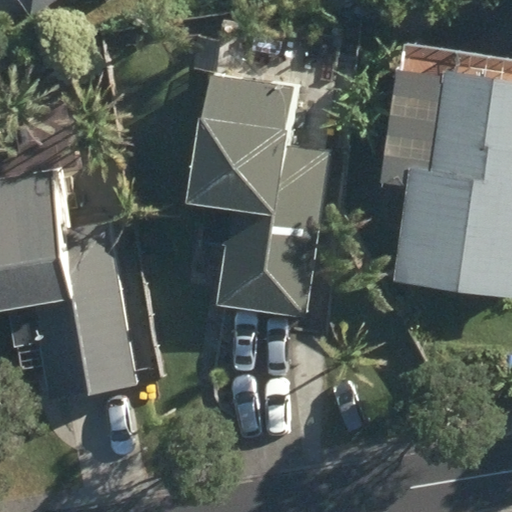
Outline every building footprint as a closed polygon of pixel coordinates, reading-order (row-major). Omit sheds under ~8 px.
[(26,0),(35,13),(55,0),(26,0)] [(331,0),(332,18),(359,17),(358,0),(331,0)] [(394,281),(511,297),(511,56),(453,48),(450,70),(396,63),(380,180),(408,183),(394,281)] [(217,301),(305,316),(331,149),(285,143),(293,85),(205,72),(186,197),(206,201),(201,238),(226,241),(217,301)] [(40,340),(50,396),(138,383),(112,217),(60,226),(48,146),(0,153),(0,302),(10,301),(16,342),(40,340)]
